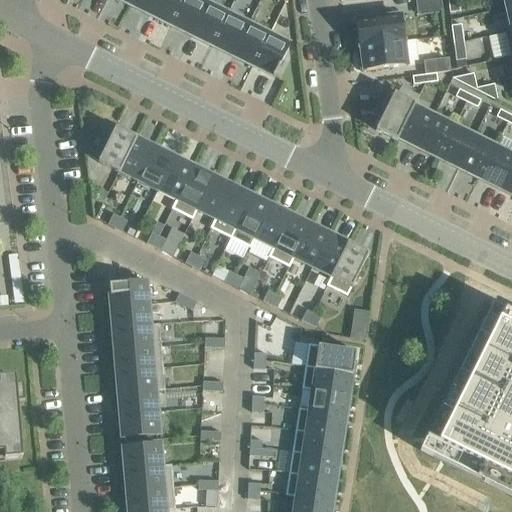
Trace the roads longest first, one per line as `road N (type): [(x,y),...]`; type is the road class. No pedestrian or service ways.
road 1 (residential): [(54,229),(239,309),(230,511)]
road 2 (tertiary): [(323,173),(29,29)]
road 3 (tertiary): [(511,267),(323,173)]
road 4 (residential): [(54,229),(29,29)]
road 5 (residential): [(81,511),(61,327)]
road 6 (residential): [(323,173),(330,132),(312,0)]
